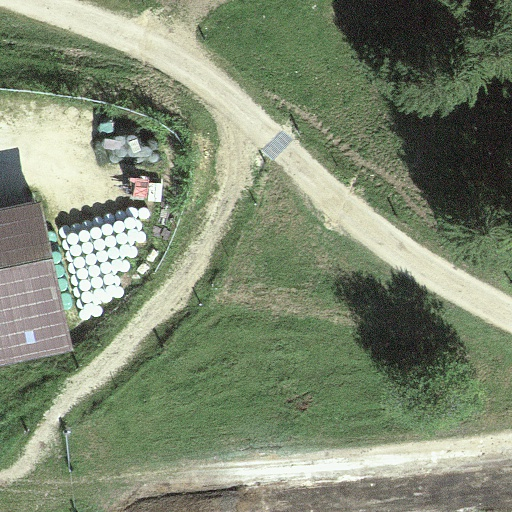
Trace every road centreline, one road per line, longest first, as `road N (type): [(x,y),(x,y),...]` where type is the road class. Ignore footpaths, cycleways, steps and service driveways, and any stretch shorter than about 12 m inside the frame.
road 1 (track): [(511,314),(347,206),(168,52),(25,0)]
road 2 (track): [(0,488),(40,494),(511,438)]
road 3 (track): [(229,98),(230,181),(192,256),(59,403),(38,447),(0,476)]
